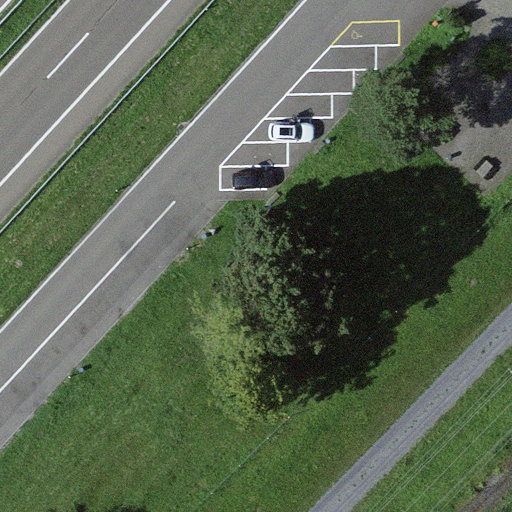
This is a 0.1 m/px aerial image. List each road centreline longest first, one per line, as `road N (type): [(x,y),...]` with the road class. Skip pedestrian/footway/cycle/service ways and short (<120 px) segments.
road 1 (track): [(511,323),(328,511)]
road 2 (motorway): [(0,120),(111,0)]
